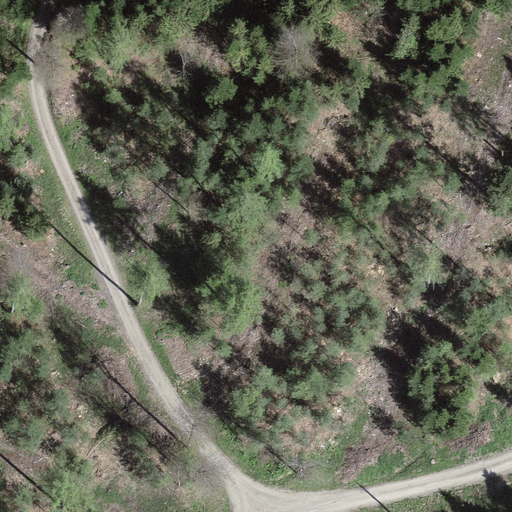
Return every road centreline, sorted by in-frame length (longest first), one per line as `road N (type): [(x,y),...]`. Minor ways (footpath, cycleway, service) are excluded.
road 1 (track): [(263,511),(163,390),(45,140),(29,76),(50,0)]
road 2 (track): [(511,458),(310,511)]
